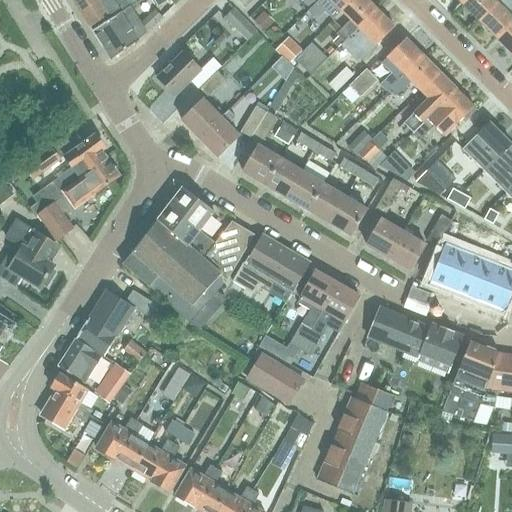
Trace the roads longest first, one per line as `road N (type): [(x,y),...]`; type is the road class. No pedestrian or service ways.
road 1 (residential): [(511,339),(375,276),(189,169),(155,168)]
road 2 (unclassified): [(13,444),(13,403),(155,168)]
road 3 (residential): [(511,100),(412,0)]
road 4 (residential): [(107,94),(201,0)]
